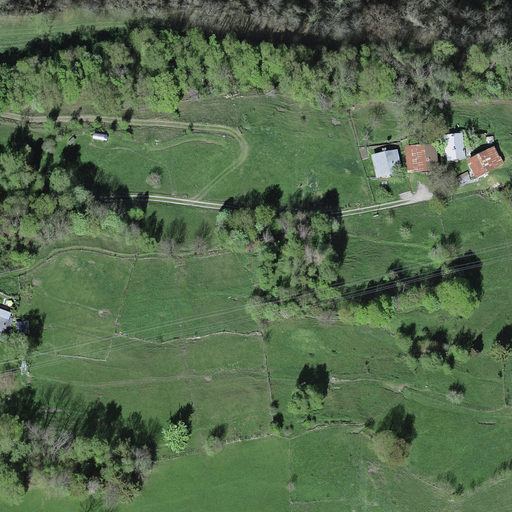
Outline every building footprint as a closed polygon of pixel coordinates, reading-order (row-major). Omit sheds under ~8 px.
[(463,137),(443,139),(445,164),(465,162),(463,137)] [(439,150),(409,151),(409,178),(439,177),(439,150)] [(496,151),(466,165),(474,184),(505,169),(496,151)] [(399,153),(374,158),(378,182),(403,177),(399,153)] [(0,325),(10,327),(14,311),(0,307),(0,325)] [(28,321),(18,322),(19,329),(29,328),(28,321)]
